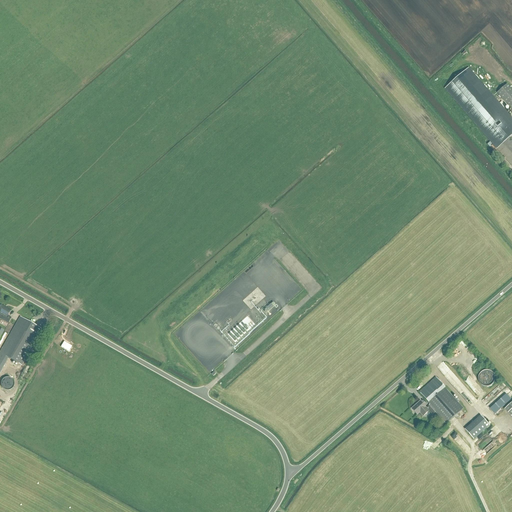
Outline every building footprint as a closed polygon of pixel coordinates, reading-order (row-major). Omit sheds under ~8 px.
[(0,305),(0,319),(1,320),(7,324),(11,318),(7,316),(10,310),(6,308),(6,309),(0,306),(0,305)] [(21,366),(24,360),(42,330),(20,317),(0,352),(0,371),(8,358),(21,366)] [(494,376),(493,373),(490,371),(488,371),(485,371),(482,372),(480,374),(479,376),(478,379),(479,382),(480,384),(483,386),(485,387),(488,387),(491,386),(493,384),(494,381),(495,378),(494,376)] [(4,378),(2,380),(0,383),(1,387),(3,389),(5,391),(9,391),(12,389),(13,385),(13,382),(11,379),(7,378),(4,378)] [(419,392),(447,424),(463,409),(436,378),(419,392)] [(411,409),(417,415),(420,413),(423,417),(429,412),(432,415),(435,413),(429,406),(426,409),(420,402),(411,409)] [(465,430),(473,439),(489,426),(481,417),(465,430)]
